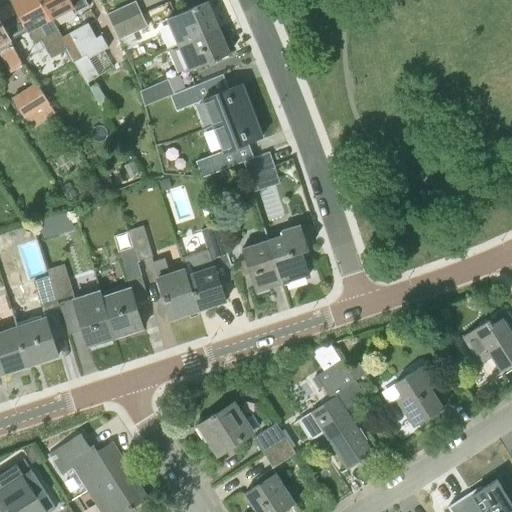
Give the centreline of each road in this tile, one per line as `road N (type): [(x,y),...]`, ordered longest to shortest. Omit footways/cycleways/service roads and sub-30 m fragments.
road 1 (residential): [(364,306),(251,0)]
road 2 (tertiary): [(124,383),(364,306)]
road 3 (residential): [(355,511),(511,413)]
road 4 (tertiary): [(364,306),(511,251)]
road 5 (residential): [(124,383),(206,506)]
road 6 (tertiary): [(0,425),(124,383)]
